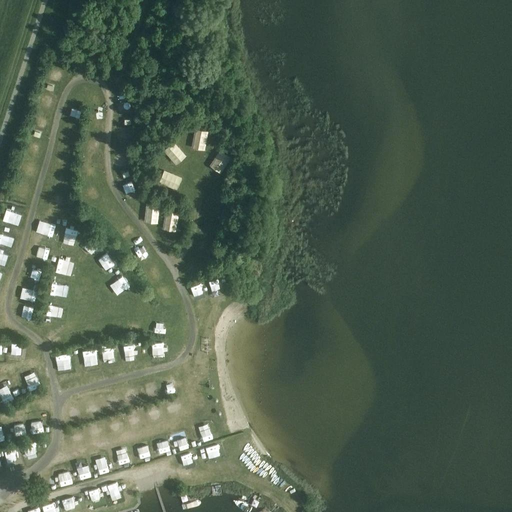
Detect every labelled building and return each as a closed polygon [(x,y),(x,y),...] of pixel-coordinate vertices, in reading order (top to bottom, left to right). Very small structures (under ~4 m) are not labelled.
[(71,106),(69,116),(79,118),(81,108),(71,106)] [(182,132),(171,134),(173,143),(183,140),(182,132)] [(23,172),(35,174),(37,163),(25,161),(23,172)] [(94,200),(102,194),(95,185),(87,191),(94,200)] [(129,196),(137,194),(135,185),(127,187),(129,196)] [(59,193),(59,203),(70,202),(70,192),(59,193)] [(140,208),(150,214),(155,206),(145,200),(140,208)] [(106,208),(111,218),(118,214),(113,204),(106,208)] [(197,229),(211,233),(215,222),(201,217),(197,229)] [(153,269),(147,276),(153,282),(159,274),(153,269)] [(193,280),(184,283),(188,293),(196,290),(193,280)] [(78,282),(75,291),(88,296),(91,287),(78,282)] [(105,302),(107,292),(98,289),(95,299),(105,302)] [(62,305),(63,293),(51,293),(50,305),(62,305)] [(123,309),(126,299),(117,297),(114,307),(123,309)] [(160,298),(158,311),(169,313),(171,300),(160,298)] [(135,315),(147,315),(146,301),(135,301),(135,315)] [(46,325),(58,325),(58,312),(46,312),(46,325)] [(16,356),(27,356),(27,341),(17,341),(16,356)] [(142,341),(142,353),(154,352),(154,341),(142,341)] [(104,360),(115,358),(113,347),(102,348),(104,360)] [(97,360),(96,355),(88,356),(88,351),(80,351),(82,366),(90,365),(89,361),(97,360)] [(61,354),(61,368),(71,368),(71,354),(61,354)] [(25,389),(35,388),(33,378),(24,379),(25,389)] [(150,385),(144,387),(146,397),(153,395),(150,385)] [(1,389),(3,398),(11,397),(9,387),(1,389)] [(37,418),(28,422),(31,431),(40,427),(37,418)] [(199,432),(188,435),(190,440),(201,437),(199,432)] [(151,436),(155,452),(163,450),(159,434),(151,436)] [(168,436),(169,446),(178,445),(177,435),(168,436)] [(22,443),(26,458),(37,455),(32,440),(22,443)] [(134,459),(147,455),(144,442),(131,445),(134,459)] [(124,451),(112,455),(114,465),(127,462),(124,451)] [(96,469),(107,468),(106,456),(95,458),(96,469)] [(75,475),(85,472),(82,461),(72,464),(75,475)] [(257,469),(255,472),(263,477),(269,468),(259,462),(255,468),(257,469)] [(48,482),(49,487),(60,484),(57,468),(44,472),(46,482),(48,482)]
